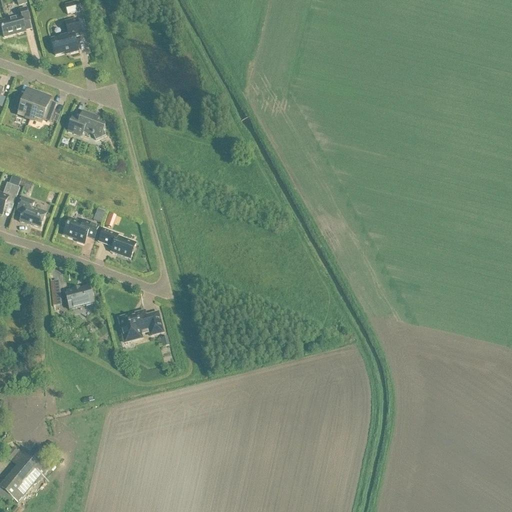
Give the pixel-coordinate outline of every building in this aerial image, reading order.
[(71,5),(65,7),(68,17),(81,14),(80,8),(79,3),(71,5)] [(23,23),(29,22),(26,10),(20,12),(21,17),(0,23),(0,24),(4,39),(26,33),(23,23)] [(81,35),(80,31),(77,20),(65,24),(68,36),(51,41),(55,57),(70,53),(70,55),(78,53),(74,37),(81,35)] [(30,120),(39,97),(27,93),(26,98),(20,96),(14,111),(20,113),(19,115),(30,120)] [(50,102),(39,97),(30,120),(42,124),(43,121),(49,124),(56,106),(49,103),(50,102)] [(104,133),(105,128),(97,125),(98,120),(83,114),(80,121),(73,119),(68,133),(82,138),(83,133),(94,137),(96,142),(101,140),(106,137),(104,133)] [(0,194),(0,215),(2,217),(5,206),(8,205),(13,207),(20,190),(7,185),(3,196),(0,194)] [(46,214),(32,209),(34,203),(22,199),(17,213),(23,215),(20,223),(27,226),(27,225),(40,230),(46,214)] [(97,212),(93,223),(101,226),(105,215),(97,212)] [(84,245),(87,238),(94,241),(99,228),(84,222),(83,225),(70,220),(63,236),(77,241),(77,242),(84,245)] [(130,261),(136,244),(118,238),(118,236),(103,230),(99,243),(113,249),(111,254),(130,261)] [(59,283),(50,284),(53,308),(62,308),(59,283)] [(66,295),(65,295),(69,312),(94,305),(89,289),(79,292),(79,290),(66,294),(66,295)] [(135,315),(135,318),(129,319),(129,317),(118,319),(125,344),(142,339),(141,335),(149,332),(151,337),(163,334),(158,314),(146,317),(145,312),(135,315)] [(167,338),(161,340),(163,349),(170,347),(167,338)] [(17,469),(0,488),(0,498),(10,507),(14,502),(18,505),(30,491),(31,492),(46,475),(44,474),(47,470),(46,469),(54,459),(40,448),(31,458),(21,449),(10,463),(17,469)]
